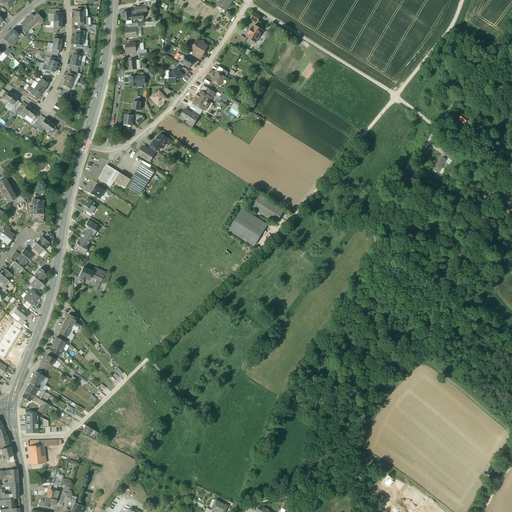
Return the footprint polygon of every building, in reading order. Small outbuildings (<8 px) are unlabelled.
[(2,0),(0,3),(8,9),(15,0),(15,1),(15,0),(2,0)] [(232,0),(231,0),(219,0),(216,6),(223,10),(228,3),(229,4),(232,0)] [(79,10),(77,10),(77,12),(74,12),(74,18),(83,18),(83,9),(79,10)] [(131,12),(123,13),(124,21),(132,20),(131,16),(131,12)] [(260,17),(254,13),(250,19),(257,23),(260,17)] [(31,14),(21,24),(23,27),(27,31),(29,32),(38,23),(37,22),(38,22),(34,17),(31,14)] [(42,19),(37,14),(35,16),(34,17),(38,22),(37,22),(38,23),(39,24),(42,19)] [(59,14),(53,14),(53,22),(61,22),(62,16),(60,16),(59,16),(59,14)] [(83,26),(83,18),(74,18),(74,23),(77,23),(77,26),(83,26)] [(61,22),(53,22),(51,22),(51,28),(53,28),(53,30),(58,30),(59,30),(59,27),(61,27),(61,22)] [(263,31),(255,25),(253,29),(252,28),(248,34),(249,35),(247,38),(255,43),(263,31)] [(23,27),(20,30),(26,35),(29,32),(27,31),(23,27)] [(136,28),(125,29),(126,38),(141,36),(140,28),(136,29),(136,28)] [(12,33),(10,31),(7,35),(13,41),(18,35),(14,31),(12,33)] [(84,32),(78,31),(78,34),(75,34),(74,39),(83,40),(84,32)] [(7,35),(3,39),(5,41),(3,43),(7,47),(13,41),(7,35)] [(59,37),(54,36),(53,44),(61,45),(62,40),(59,39),(59,37)] [(83,40),(74,39),(74,45),(77,45),(76,48),(82,48),(83,40)] [(208,46),(197,40),(194,46),(195,46),(192,51),(194,52),(200,55),(201,56),(204,50),(205,50),(208,46)] [(61,45),(53,44),(48,43),(47,51),(51,52),(58,53),(59,51),(60,51),(61,45)] [(139,43),(127,44),(128,55),(140,54),(139,43)] [(75,55),(72,54),(71,60),(79,62),(81,54),(76,53),(75,55)] [(188,56),(186,55),(185,58),(181,63),(184,65),(190,68),(192,65),(193,65),(195,61),(188,56)] [(57,60),(50,57),(50,58),(47,65),(55,68),(56,68),(57,63),(56,62),(57,60)] [(136,60),(128,61),(129,70),(140,69),(139,60),(136,60)] [(55,68),(47,65),(45,73),(50,75),(51,72),(54,73),(55,68)] [(181,71),(177,67),(172,72),(169,72),(169,77),(168,77),(169,85),(176,84),(176,80),(177,80),(178,79),(179,80),(184,76),(184,75),(181,73),(181,72),(181,71)] [(189,71),(184,68),(181,71),(181,72),(181,73),(184,75),(184,76),(185,77),(188,72),(189,71)] [(228,73),(223,69),(220,75),(225,78),(228,73)] [(220,75),(216,72),(214,76),(212,75),(211,77),(213,78),(211,80),(212,81),(213,83),(214,84),(216,83),(220,86),(225,78),(220,75)] [(69,73),(68,76),(67,75),(64,80),(72,84),(75,76),(69,73)] [(42,77),(38,83),(45,88),(48,84),(45,82),(47,80),(42,77)] [(137,77),(129,77),(130,86),(138,85),(138,81),(141,81),(140,77),(138,77),(137,77)] [(72,84),(64,80),(62,85),(65,86),(63,89),(69,91),(72,84)] [(38,83),(33,89),(40,94),(45,88),(38,83)] [(171,91),(166,88),(162,91),(166,96),(171,91)] [(214,93),(206,88),(203,93),(209,97),(211,98),(214,93)] [(40,94),(33,89),(30,94),(29,96),(34,100),(36,98),(37,99),(41,94),(40,94)] [(155,95),(153,98),(154,99),(157,103),(159,104),(163,100),(164,102),(167,99),(159,91),(155,95)] [(203,93),(201,91),(199,95),(197,94),(196,97),(197,98),(193,104),(198,107),(200,104),(205,108),(207,107),(209,104),(208,103),(207,102),(209,97),(203,93)] [(7,94),(5,93),(1,97),(8,102),(13,95),(9,92),(7,94)] [(223,93),(220,97),(227,102),(230,97),(223,93)] [(17,99),(13,95),(8,102),(14,107),(18,102),(18,101),(17,102),(16,101),(17,99)] [(138,102),(133,101),(132,110),(140,111),(141,102),(138,102)] [(233,101),(230,109),(241,113),(244,104),(233,101)] [(14,107),(8,102),(5,106),(11,111),(14,107)] [(23,105),(19,111),(22,112),(26,116),(31,109),(26,105),(25,107),(23,105)] [(35,112),(31,109),(26,116),(32,120),(33,120),(37,115),(34,113),(35,112)] [(192,114),(185,110),(183,114),(180,119),(191,125),(195,118),(196,119),(197,118),(197,117),(192,114)] [(468,119),(462,114),(458,119),(460,120),(459,121),(461,122),(462,122),(464,124),(468,119)] [(133,116),(125,115),(124,125),(130,125),(132,126),(133,116)] [(12,116),(5,126),(7,128),(14,119),(13,118),(13,117),(12,116)] [(44,121),(40,126),(44,129),(49,122),(45,119),(44,121)] [(49,122),(44,129),(50,134),(54,129),(52,127),(54,125),(49,122)] [(161,134),(159,137),(158,137),(156,140),(157,140),(155,143),(160,147),(163,148),(166,144),(169,146),(172,141),(161,134)] [(155,143),(153,142),(149,147),(151,148),(157,152),(160,147),(155,143)] [(149,150),(143,147),(138,154),(145,158),(145,159),(148,161),(149,160),(151,157),(152,158),(155,154),(149,150)] [(451,156),(445,153),(443,156),(452,161),(454,157),(451,156)] [(447,160),(441,156),(437,163),(438,164),(440,166),(439,168),(443,171),(443,170),(448,164),(445,162),(447,160)] [(154,172),(141,163),(131,179),(127,186),(140,195),(154,172)] [(120,173),(107,164),(97,179),(111,187),(114,181),(120,173)] [(443,171),(439,168),(440,166),(438,164),(434,170),(442,176),(445,171),(443,170),(443,171)] [(131,179),(120,173),(114,181),(125,188),(127,186),(131,179)] [(4,179),(0,181),(0,188),(2,193),(10,189),(4,179)] [(104,191),(95,185),(90,193),(99,198),(104,191)] [(10,189),(2,193),(8,203),(15,199),(10,189)] [(284,210),(258,194),(250,207),(276,223),(284,210)] [(94,203),(87,198),(83,205),(86,207),(90,210),(94,203)] [(43,201),(33,200),(32,212),(32,213),(35,213),(35,214),(42,214),(43,205),(42,205),(43,201)] [(42,214),(35,214),(35,213),(32,213),(32,212),(31,212),(30,222),(43,223),(44,214),(42,214)] [(238,216),(229,230),(254,245),(263,232),(238,216)] [(89,221),(88,220),(85,225),(87,226),(94,231),(94,230),(97,226),(89,221)] [(94,231),(87,226),(85,229),(84,230),(93,236),(96,231),(94,230),(94,231)] [(3,229),(0,233),(0,232),(0,238),(7,244),(13,237),(7,232),(8,231),(5,228),(3,229)] [(93,236),(84,230),(83,232),(81,235),(90,240),(93,236)] [(47,233),(43,238),(48,242),(51,237),(47,233)] [(90,240),(81,235),(79,238),(78,239),(87,245),(90,240)] [(43,238),(41,237),(36,243),(44,250),(49,243),(48,242),(43,238)] [(87,245),(78,239),(77,241),(76,244),(77,245),(85,249),(87,245)] [(35,243),(32,248),(33,249),(40,254),(40,255),(44,250),(36,243),(35,243)] [(85,249),(77,245),(74,249),(83,255),(86,250),(85,249)] [(29,253),(24,249),(21,254),(29,260),(29,261),(33,256),(29,253)] [(40,254),(33,249),(31,251),(38,257),(40,254)] [(38,257),(31,251),(29,253),(33,256),(36,259),(38,257)] [(29,260),(21,254),(20,255),(17,258),(25,264),(29,260)] [(25,264),(17,258),(15,260),(14,262),(22,268),(25,264)] [(40,259),(37,264),(41,268),(45,263),(40,259)] [(22,268),(14,262),(14,261),(10,266),(13,268),(19,273),(22,269),(22,268)] [(92,271),(83,267),(79,276),(85,278),(88,280),(90,276),(92,271)] [(19,273),(13,268),(11,270),(13,272),(20,278),(22,275),(19,273)] [(104,272),(94,268),(92,271),(90,276),(93,278),(97,279),(100,281),(104,272)] [(9,273),(4,269),(0,274),(8,281),(9,281),(13,276),(9,273)] [(40,269),(39,271),(38,270),(33,277),(34,278),(41,284),(44,280),(43,280),(45,277),(46,275),(43,272),(43,271),(40,269)] [(20,278),(13,272),(11,270),(9,273),(13,276),(18,280),(20,278)] [(8,281),(0,274),(0,282),(1,284),(5,287),(9,282),(9,281),(8,281)] [(34,278),(31,283),(38,289),(39,290),(43,285),(41,284),(34,278)] [(97,279),(92,290),(96,291),(100,281),(97,279)] [(38,289),(31,283),(29,285),(30,286),(36,291),(38,289)] [(34,293),(30,290),(27,294),(35,301),(39,297),(34,293)] [(35,301),(27,294),(23,299),(31,305),(31,306),(35,301)] [(28,314),(19,306),(11,316),(18,321),(20,318),(23,321),(23,320),(22,320),(27,314),(28,315),(28,314)] [(78,315),(72,308),(69,312),(77,317),(78,315)] [(76,318),(68,314),(65,321),(73,325),(74,323),(76,318)] [(12,321),(0,338),(0,359),(3,361),(25,330),(12,321)] [(73,325),(65,321),(62,327),(70,331),(73,325)] [(70,331),(62,327),(58,333),(66,338),(70,331)] [(65,342),(56,337),(52,344),(62,349),(65,342)] [(62,349),(52,344),(49,350),(59,355),(62,349)] [(80,359),(85,353),(81,350),(76,355),(80,359)] [(54,359),(47,355),(44,362),(52,366),(55,360),(54,359)] [(44,362),(40,369),(45,372),(47,370),(49,371),(52,366),(44,362)] [(44,377),(36,372),(32,378),(39,382),(41,379),(42,380),(44,377)] [(49,380),(44,377),(42,380),(41,379),(39,382),(46,386),(49,380)] [(39,382),(32,378),(29,383),(37,387),(38,385),(39,382)] [(37,387),(29,383),(25,391),(33,396),(37,390),(38,388),(37,387)] [(33,396),(25,391),(22,397),(23,398),(28,400),(30,401),(33,396)] [(41,405),(38,412),(44,415),(50,405),(43,402),(41,405)] [(26,412),(26,433),(38,433),(38,428),(48,428),(48,421),(38,416),(37,415),(26,412)] [(95,431),(85,426),(82,431),(89,436),(91,433),(91,432),(94,433),(95,431)] [(6,435),(0,437),(0,442),(1,446),(9,443),(6,435)] [(28,442),(30,465),(45,463),(44,447),(61,446),(61,440),(28,442)] [(10,446),(1,449),(3,455),(2,456),(3,460),(9,459),(13,458),(10,446)] [(17,470),(11,470),(11,475),(7,475),(7,476),(8,482),(18,481),(17,470)] [(52,489),(50,488),(47,497),(52,499),(53,497),(56,499),(59,492),(52,489)] [(18,489),(12,490),(12,491),(10,491),(11,494),(4,495),(5,500),(13,499),(19,498),(18,489)] [(52,499),(47,497),(44,504),(47,506),(49,506),(50,504),(54,506),(56,499),(53,497),(52,499)] [(74,503),(60,498),(57,506),(61,507),(62,504),(65,505),(66,504),(73,506),(74,503)] [(224,511),(228,506),(216,501),(212,510),(213,511),(216,511),(224,511)] [(80,511),(83,506),(74,503),(73,506),(70,511),(80,511)]
